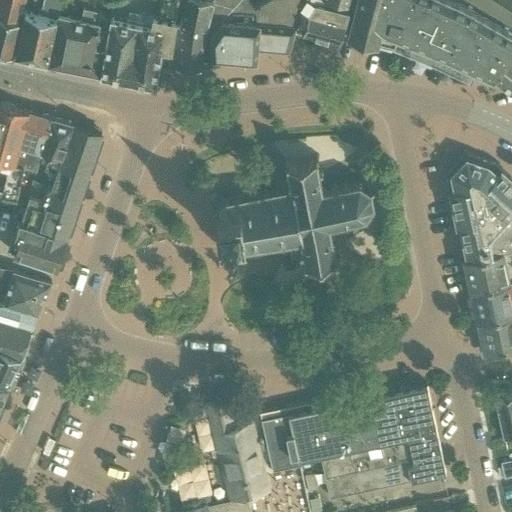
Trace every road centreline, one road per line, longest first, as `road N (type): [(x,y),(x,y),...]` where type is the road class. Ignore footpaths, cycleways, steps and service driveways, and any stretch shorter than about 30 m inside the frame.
road 1 (residential): [(438,335),(281,367),(197,367),(70,335)]
road 2 (tertiary): [(147,112),(330,90),(394,95)]
road 3 (residential): [(438,335),(394,95)]
road 4 (tertiary): [(70,335),(147,112)]
road 5 (tertiary): [(0,493),(70,335)]
road 6 (tertiary): [(147,112),(0,74)]
road 7 (residential): [(491,511),(463,380)]
road 8 (tertiary): [(511,134),(464,110),(394,95)]
